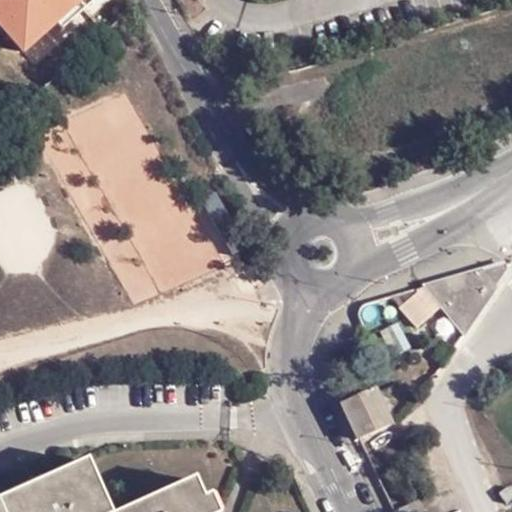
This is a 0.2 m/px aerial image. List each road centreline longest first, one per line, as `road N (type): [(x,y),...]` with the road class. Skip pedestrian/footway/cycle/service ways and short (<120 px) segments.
road 1 (track): [(0,360),(303,287)]
road 2 (residential): [(350,511),(297,402),(290,357),(310,290)]
road 3 (residential): [(217,124),(285,259)]
road 4 (residential): [(217,124),(143,0)]
road 5 (residential): [(318,217),(256,176),(217,124)]
road 6 (residential): [(353,277),(465,205)]
